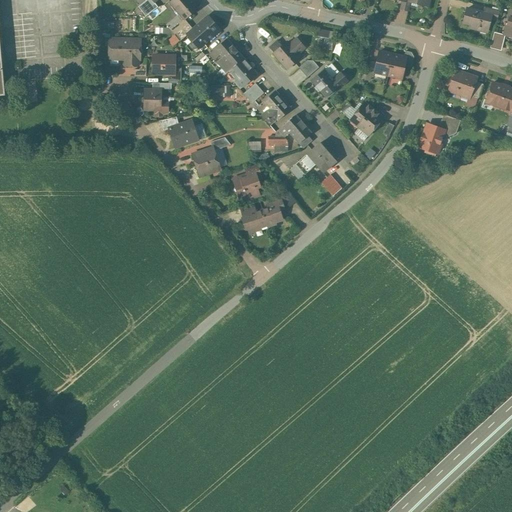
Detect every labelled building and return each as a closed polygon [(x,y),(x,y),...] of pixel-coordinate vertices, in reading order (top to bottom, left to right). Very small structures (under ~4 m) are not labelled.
[(197,8),(190,0),(172,0),(170,2),(176,9),(180,13),(177,16),(180,20),(181,20),(183,18),(184,19),(197,8)] [(402,0),(400,9),(407,11),(409,0),(402,0)] [(156,8),(151,3),(141,11),(146,16),(156,8)] [(499,10),(485,7),(484,12),(491,14),(490,19),(496,21),(499,10)] [(484,12),(466,8),(463,22),(487,29),(490,19),(491,14),(484,12)] [(187,34),(198,47),(219,29),(207,16),(193,29),(187,34)] [(181,20),(180,20),(170,29),(174,34),(188,23),(184,19),(183,18),(181,20)] [(193,29),(188,23),(174,34),(180,41),(187,34),(193,29)] [(325,47),(340,50),(342,39),(327,36),(325,47)] [(243,58),(226,38),(214,48),(215,48),(209,53),(214,59),(220,54),(222,57),(217,62),(226,73),(228,71),(243,58)] [(277,40),(269,47),(287,68),(299,57),(297,54),(304,48),(296,38),(288,45),(286,42),(282,46),(277,40)] [(140,40),(109,39),(108,58),(126,58),(126,66),(137,66),(138,59),(140,59),(140,40)] [(198,47),(190,54),(194,58),(201,51),(198,47)] [(205,55),(201,51),(194,58),(197,61),(205,55)] [(392,54),(379,51),(374,72),(388,75),(392,54)] [(406,57),(404,65),(411,67),(413,56),(411,52),(405,51),(404,57),(406,57)] [(392,54),(388,75),(401,78),(404,65),(406,57),(404,57),(392,54)] [(160,59),(153,58),(153,73),(167,73),(174,73),(174,68),(174,55),(160,55),(160,59)] [(257,74),(243,58),(228,71),(235,78),(237,77),(244,85),(242,86),(242,87),(257,74)] [(313,60),(307,60),(298,67),(307,77),(318,67),(313,60)] [(146,65),(142,65),(139,69),(134,69),(134,76),(146,76),(146,65)] [(181,68),(174,68),(174,73),(167,73),(168,74),(168,83),(171,83),(181,83),(181,68)] [(332,79),(323,69),(311,80),(325,97),(339,85),(340,86),(347,80),(340,72),(332,79)] [(466,74),(455,70),(449,87),(470,95),(475,81),(465,77),(466,74)] [(483,84),(475,81),(470,95),(478,98),(483,84)] [(511,89),(492,82),(489,92),(486,93),(485,96),(486,98),(486,99),(486,100),(491,102),(492,105),(511,111),(511,112),(511,110),(511,89)] [(259,88),(255,83),(243,93),(247,98),(259,88)] [(229,86),(221,86),(221,97),(229,96),(229,86)] [(263,93),(259,88),(247,98),(251,103),(263,93)] [(160,90),(144,89),(144,109),(154,109),(160,110),(160,104),(160,90)] [(290,109),(275,91),(262,102),(256,107),(260,112),(261,112),(263,110),(265,112),(261,116),(269,124),(276,118),(278,120),(290,109)] [(350,105),(345,100),(335,109),(339,115),(350,105)] [(363,102),(349,119),(359,126),(373,109),(368,104),(367,105),(363,102)] [(167,105),(160,104),(160,110),(154,109),(154,116),(167,113),(167,105)] [(378,113),(373,109),(359,126),(369,135),(382,118),(377,114),(378,113)] [(311,132),(295,114),(277,130),(283,137),(284,137),(287,135),(288,135),(287,134),(289,132),(298,143),(307,135),(311,132)] [(445,130),(442,139),(443,139),(456,133),(460,120),(443,114),(438,128),(445,130)] [(169,129),(175,147),(198,140),(191,120),(178,125),(177,116),(159,121),(162,131),(169,129)] [(394,125),(389,122),(383,133),(388,135),(394,125)] [(433,129),(426,126),(423,134),(422,134),(420,140),(421,140),(418,146),(425,149),(424,151),(434,155),(435,153),(437,153),(442,139),(445,130),(438,128),(434,126),(433,129)] [(307,135),(298,143),(303,148),(311,141),(307,135)] [(212,147),(213,150),(231,145),(224,137),(210,142),(212,147)] [(284,137),(283,137),(268,137),(268,145),(287,145),(287,141),(284,137)] [(336,161),(320,142),(306,154),(316,165),(322,172),(336,161)] [(212,147),(192,154),(200,176),(220,169),(213,150),(212,147)] [(316,165),(306,154),(295,164),(304,174),(316,165)] [(244,168),(246,174),(247,177),(255,174),(256,178),(261,176),(257,164),(244,168)] [(246,174),(233,178),(235,185),(232,190),(245,196),(246,199),(259,195),(256,187),(259,186),(256,178),(255,174),(247,177),(246,174)] [(342,188),(330,174),(321,182),(332,195),(342,188)] [(279,195),(280,200),(290,206),(296,202),(287,192),(279,195)] [(268,208),(262,210),(267,226),(275,223),(275,221),(282,219),(279,210),(290,206),(280,200),(267,205),(268,208)] [(242,214),(245,213),(255,210),(252,203),(240,208),(242,214)] [(255,210),(245,213),(246,216),(242,218),(245,228),(247,228),(248,232),(260,228),(260,225),(266,223),(267,226),(262,210),(255,212),(255,210)]
